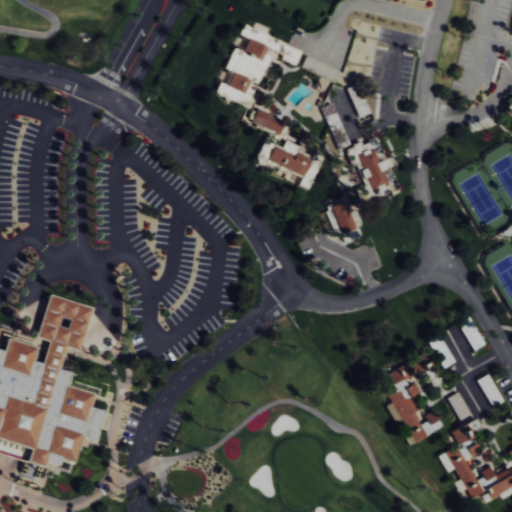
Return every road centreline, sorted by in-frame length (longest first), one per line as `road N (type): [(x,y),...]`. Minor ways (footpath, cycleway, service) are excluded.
road 1 (residential): [(445,258),(361,301),(331,305),(297,293),(196,364),(150,418),(139,447),(138,511)]
road 2 (residential): [(109,99),(211,180),(297,293)]
road 3 (residential): [(445,258),(414,180),(420,119)]
road 4 (residential): [(511,364),(445,258)]
road 5 (residential): [(420,119),(443,0)]
